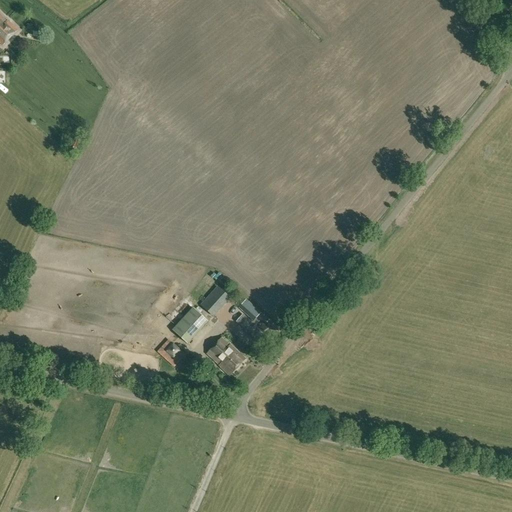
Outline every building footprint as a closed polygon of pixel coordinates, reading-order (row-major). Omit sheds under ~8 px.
[(0,42),(3,45),(18,30),(8,20),(7,21),(0,14),(0,42)] [(213,315),(230,298),(218,287),(202,305),(213,315)] [(188,344),(209,321),(193,307),(173,330),(188,344)] [(178,320),(186,311),(182,307),(174,316),(178,320)] [(230,376),(246,359),(235,348),(234,348),(222,338),(207,354),(221,367),(221,368),(230,376)] [(168,340),(157,352),(174,368),(186,356),(168,340)]
